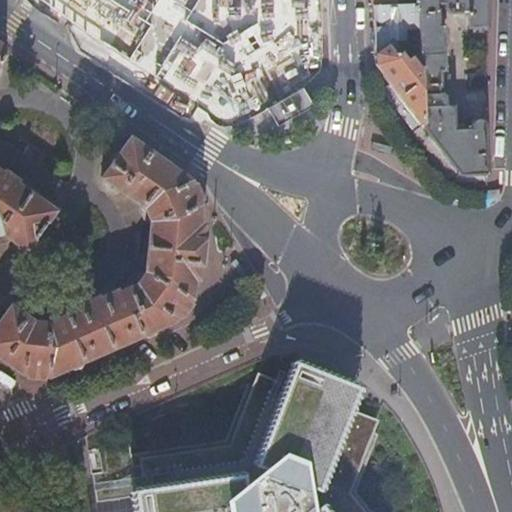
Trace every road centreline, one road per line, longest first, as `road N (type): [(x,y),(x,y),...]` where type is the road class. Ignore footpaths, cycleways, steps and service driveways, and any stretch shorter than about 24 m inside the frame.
road 1 (secondary): [(0,12),(208,152)]
road 2 (secondary): [(478,456),(480,338),(463,263)]
road 3 (tertiary): [(344,0),(348,70),(332,189)]
road 4 (secondary): [(463,263),(458,240),(444,226),(332,189)]
road 5 (secondary): [(332,189),(208,152)]
